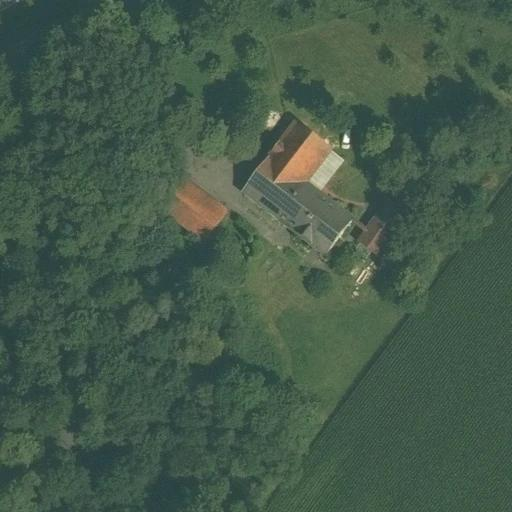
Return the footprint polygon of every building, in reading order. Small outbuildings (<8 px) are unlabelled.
[(327,149),(293,124),(268,158),(301,184),(301,183),(327,149)] [(268,158),(267,158),(241,193),(324,256),(350,221),(301,183),(301,184),(268,158)] [(224,215),(179,181),(158,209),(185,230),(202,243),(224,215)] [(395,207),(376,234),(367,227),(356,243),(384,264),(415,222),(395,207)] [(202,243),(185,230),(176,243),(192,256),(202,243)]
